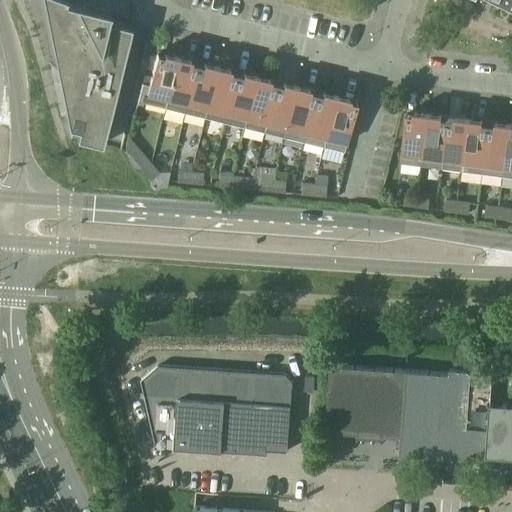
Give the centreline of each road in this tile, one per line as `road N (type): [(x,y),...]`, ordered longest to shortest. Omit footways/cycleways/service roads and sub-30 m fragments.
road 1 (secondary): [(0,240),(511,273)]
road 2 (secondary): [(511,243),(1,199)]
road 3 (residential): [(381,67),(164,14),(161,0)]
road 4 (residential): [(353,481),(297,467),(150,458)]
road 5 (unclassified): [(1,199),(8,112),(0,27)]
road 6 (tertiary): [(70,511),(0,368)]
road 7 (residential): [(511,488),(353,481)]
road 8 (residential): [(511,81),(381,67)]
